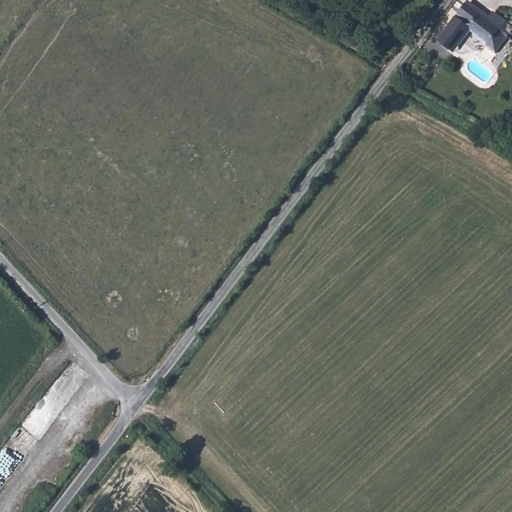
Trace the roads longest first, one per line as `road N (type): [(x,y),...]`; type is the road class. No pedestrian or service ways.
road 1 (unclassified): [(445,0),(135,408)]
road 2 (unclassified): [(0,256),(135,408)]
road 3 (track): [(135,408),(228,511)]
road 4 (unclassified): [(135,408),(56,511)]
